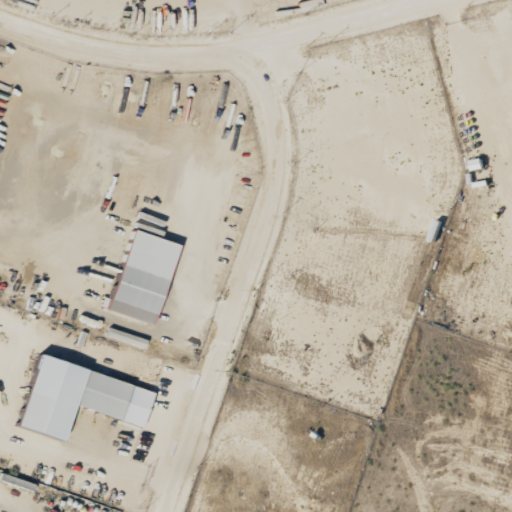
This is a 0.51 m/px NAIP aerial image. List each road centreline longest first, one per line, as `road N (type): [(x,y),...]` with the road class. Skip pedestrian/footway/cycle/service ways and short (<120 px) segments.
road 1 (residential): [(258,46),(277,158),(157,511)]
road 2 (residential): [(428,0),(241,50),(187,54),(61,36),(0,15)]
